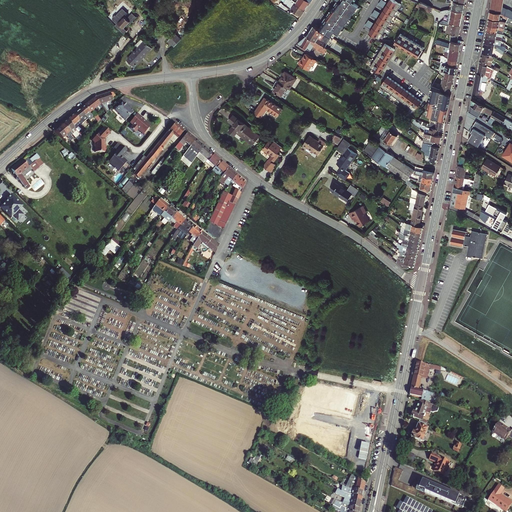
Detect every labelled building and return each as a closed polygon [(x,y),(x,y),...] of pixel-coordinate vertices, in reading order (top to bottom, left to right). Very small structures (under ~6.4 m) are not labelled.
[(291,9),(301,16),(305,10),(295,3),(296,2),(293,0),(285,0),(284,2),(292,8),(291,9)] [(310,3),(306,0),(293,0),(296,2),(295,3),(305,10),(310,3)] [(353,0),(338,0),(340,1),(327,19),(320,29),(332,36),(338,27),(339,25),(343,28),(359,5),(353,1),(353,0)] [(401,5),(394,0),(389,0),(369,33),(379,39),(401,5)] [(465,9),(466,4),(455,0),(454,7),(453,10),(464,12),(465,9)] [(511,0),(492,0),(490,11),(501,13),(511,18),(511,10),(503,7),(504,0),(511,0)] [(419,3),(417,6),(430,13),(433,8),(420,1),(419,3)] [(115,19),(112,22),(125,35),(128,32),(124,28),(135,16),(127,7),(126,8),(123,5),(119,9),(120,11),(115,16),(116,17),(115,19)] [(453,10),(452,9),(446,10),(441,11),(441,12),(449,14),(447,21),(443,20),(440,23),(450,25),(450,22),(461,25),(464,12),(453,10)] [(511,18),(501,13),(490,11),(489,17),(499,19),(501,16),(507,19),(506,22),(511,24),(511,18)] [(489,19),(488,25),(505,28),(505,25),(499,24),(500,21),(489,19)] [(450,25),(440,23),(439,30),(441,30),(442,29),(444,29),(444,28),(449,29),(452,30),(451,34),(452,34),(459,36),(461,25),(450,22),(450,25)] [(314,25),(307,36),(325,47),(332,36),(320,29),(314,25)] [(488,25),(486,31),(503,35),(504,31),(505,28),(488,25)] [(486,31),(485,37),(502,41),(503,35),(486,31)] [(181,39),(175,33),(168,41),(174,46),(181,39)] [(424,48),(401,33),(395,44),(418,58),(424,48)] [(142,38),(139,35),(133,42),(136,45),(142,38)] [(324,54),(328,49),(325,47),(307,36),(306,36),(298,43),(311,51),(314,46),(317,48),(316,50),(324,54)] [(485,37),(484,43),(494,45),(496,45),(498,47),(504,51),(506,48),(501,46),(502,41),(485,37)] [(136,45),(138,47),(127,59),(135,66),(152,48),(142,38),(136,45)] [(458,39),(451,38),(450,41),(451,41),(451,44),(437,39),(436,43),(450,47),(450,48),(451,48),(460,50),(461,43),(458,43),(458,39)] [(395,50),(385,43),(371,67),(380,73),(395,50)] [(484,43),(482,53),(489,54),(492,56),(494,45),(484,43)] [(460,50),(451,48),(450,52),(446,52),(445,56),(449,58),(458,60),(460,50)] [(306,53),(302,60),(301,59),(298,63),(309,70),(312,65),(313,65),(316,60),(306,53)] [(482,53),(480,63),(488,65),(491,67),(491,63),(492,63),(493,57),(492,56),(489,54),(482,53)] [(458,60),(449,58),(448,65),(457,67),(458,60)] [(457,67),(448,65),(443,64),(443,62),(436,60),(436,62),(438,63),(438,64),(441,65),(440,69),(446,71),(456,73),(457,67)] [(480,63),(477,74),(486,76),(488,77),(491,80),(494,69),(491,67),(488,65),(480,63)] [(456,73),(446,71),(446,72),(442,71),(441,74),(444,76),(454,81),(455,79),(456,73)] [(283,76),(279,82),(288,88),(290,89),(297,78),(286,72),(285,72),(283,72),(282,73),(281,74),(282,75),(283,76)] [(477,74),(473,92),(482,94),(483,90),(481,89),(482,82),(487,83),(488,77),(486,76),(477,74)] [(422,102),(388,76),(381,86),(415,111),(422,102)] [(440,90),(451,94),(454,81),(444,76),(440,90)] [(274,91),(282,96),(288,88),(279,82),(274,91)] [(451,94),(440,90),(434,87),(432,95),(430,104),(428,113),(436,118),(437,118),(446,120),(449,104),(451,94)] [(110,93),(94,98),(99,105),(107,113),(108,111),(105,103),(112,101),(110,93)] [(262,117),(267,109),(278,116),(283,109),(265,97),(255,113),(262,117)] [(99,105),(94,98),(84,107),(89,113),(99,105)] [(495,111),(472,99),(470,111),(478,116),(482,110),(491,114),(492,115),(495,111)] [(123,102),(115,110),(126,120),(134,111),(130,107),(129,108),(127,107),(123,102)] [(89,113),(84,107),(80,111),(87,119),(89,121),(93,117),(89,113)] [(87,119),(80,111),(74,115),(82,124),(87,119)] [(503,123),(506,118),(495,111),(492,115),(488,122),(491,124),(495,118),(503,123)] [(130,123),(133,125),(133,124),(131,123),(134,119),(136,121),(140,116),(137,113),(130,123)] [(234,136),(237,133),(252,146),(261,136),(233,114),(228,120),(234,124),(229,131),(234,136)] [(82,124),(74,115),(68,121),(75,130),(82,124)] [(144,119),(140,116),(136,121),(134,119),(131,123),(133,124),(133,125),(130,128),(135,132),(137,130),(138,130),(144,135),(149,130),(148,128),(149,128),(151,125),(146,122),(145,122),(143,120),(144,120),(144,119)] [(420,120),(419,122),(424,125),(440,129),(444,130),(446,120),(437,118),(436,118),(433,118),(432,124),(430,124),(420,120)] [(503,123),(503,124),(510,128),(510,127),(511,128),(511,121),(506,118),(503,123)] [(75,130),(68,121),(63,124),(72,134),(75,138),(80,135),(75,130)] [(145,158),(134,171),(132,173),(138,178),(171,137),(175,140),(178,137),(179,137),(184,130),(175,122),(145,158)] [(424,125),(419,122),(418,126),(423,129),(423,127),(426,128),(425,132),(438,135),(440,129),(424,125)] [(495,133),(477,122),(473,128),(474,129),(472,133),(473,134),(469,141),(480,148),(485,141),(484,140),(486,136),(491,139),(495,133)] [(73,139),(71,136),(72,134),(63,124),(59,128),(71,141),(73,144),(74,142),(72,140),(73,139)] [(379,145),(372,140),(364,151),(407,181),(407,182),(408,183),(408,184),(415,190),(417,186),(408,180),(415,170),(387,151),(399,134),(390,127),(388,129),(387,128),(381,137),(383,139),(379,145)] [(71,141),(59,128),(54,132),(68,144),(71,141)] [(110,133),(104,128),(95,137),(92,139),(92,140),(94,142),(94,146),(95,147),(95,153),(104,153),(104,151),(106,151),(106,146),(105,145),(104,145),(104,143),(105,140),(104,139),(105,138),(110,133)] [(438,135),(425,132),(424,138),(441,141),(442,136),(438,135)] [(188,144),(190,146),(196,140),(190,135),(187,133),(166,160),(154,175),(148,183),(152,186),(165,169),(164,168),(176,154),(175,153),(177,150),(181,153),(188,144)] [(341,138),(334,135),(331,141),(338,145),(341,138)] [(310,136),(303,145),(318,155),(326,143),(320,139),(318,141),(310,136)] [(336,149),(344,154),(337,164),(342,167),(337,175),(345,180),(350,173),(346,170),(357,154),(348,147),(352,143),(344,138),(336,149)] [(196,140),(190,146),(183,156),(191,163),(198,153),(204,146),(196,140)] [(269,160),(264,167),(271,173),(274,169),(273,168),(274,167),(276,164),(274,163),(273,163),(279,155),(278,154),(283,147),(275,141),(273,144),(269,141),(263,149),(269,153),(270,153),(273,156),(272,158),(271,157),(270,157),(268,159),(269,160)] [(432,144),(423,142),(422,147),(429,149),(428,150),(431,151),(430,156),(438,157),(440,147),(432,146),(432,144)] [(116,154),(109,162),(119,170),(127,162),(120,157),(121,156),(122,157),(126,151),(121,146),(115,153),(116,154)] [(204,146),(198,153),(207,160),(212,153),(204,146)] [(72,152),(67,157),(73,163),(78,158),(72,152)] [(212,153),(207,160),(209,162),(207,165),(208,165),(206,168),(211,172),(212,170),(214,168),(221,160),(212,153)] [(33,158),(35,161),(35,162),(39,167),(43,164),(37,156),(33,158)] [(145,158),(143,156),(132,169),(134,171),(145,158)] [(24,161),(23,160),(10,170),(24,187),(29,184),(20,173),(29,166),(34,172),(39,167),(35,162),(32,163),(28,158),(24,161)] [(166,160),(163,158),(151,173),(154,175),(166,160)] [(214,168),(212,170),(217,174),(216,175),(220,178),(229,167),(221,160),(214,168)] [(495,177),(502,168),(488,160),(482,169),(495,177)] [(458,165),(456,176),(465,178),(467,167),(458,165)] [(227,177),(232,181),(237,174),(229,167),(220,178),(219,179),(223,182),(227,177)] [(415,174),(419,175),(433,178),(435,172),(425,170),(424,172),(416,170),(415,174)] [(476,171),(474,180),(473,185),(479,189),(482,176),(476,171)] [(246,182),(237,174),(232,181),(230,183),(233,186),(232,186),(235,189),(231,196),(223,192),(209,222),(223,229),(246,182)] [(433,178),(419,175),(418,178),(418,181),(432,184),(433,178)] [(463,189),(464,184),(465,179),(465,178),(456,176),(454,187),(461,188),(463,189)] [(128,181),(122,189),(126,193),(133,185),(128,181)] [(429,192),(431,190),(432,184),(418,181),(417,181),(417,182),(418,183),(417,184),(418,184),(422,185),(421,189),(429,192)] [(352,194),(335,182),(331,189),(348,201),(352,194)] [(468,194),(470,195),(471,191),(463,189),(461,188),(460,193),(458,192),(457,198),(456,202),(455,207),(465,209),(468,194)] [(411,202),(416,203),(424,205),(426,196),(418,193),(417,191),(416,192),(415,191),(414,195),(413,194),(411,202)] [(0,203),(0,207),(10,218),(13,215),(17,219),(22,214),(18,210),(22,206),(11,195),(6,199),(7,200),(8,201),(5,204),(5,203),(2,205),(0,203)] [(161,216),(161,214),(169,205),(160,198),(155,205),(159,209),(156,213),(160,216),(161,216)] [(424,205),(416,203),(412,224),(420,226),(424,205)] [(169,205),(161,214),(161,216),(162,217),(162,216),(169,222),(171,219),(177,212),(169,205)] [(511,234),(511,223),(503,220),(506,211),(489,205),(486,211),(498,215),(494,226),(498,228),(498,226),(505,228),(504,232),(511,234)] [(363,206),(350,213),(354,220),(356,219),(360,227),(364,225),(365,226),(366,225),(366,224),(370,222),(365,213),(367,212),(363,206)] [(171,231),(174,234),(180,225),(185,219),(177,212),(171,219),(176,222),(173,225),(174,226),(171,231)] [(487,222),(493,225),(497,216),(491,213),(487,222)] [(180,225),(174,234),(172,235),(175,238),(183,228),(189,233),(194,226),(185,219),(180,225)] [(420,226),(412,224),(406,223),(405,222),(402,227),(405,228),(422,232),(423,226),(420,226)] [(194,226),(189,233),(197,239),(203,232),(194,226)] [(422,232),(405,228),(404,234),(421,238),(422,232)] [(466,231),(453,228),(449,244),(463,247),(463,245),(468,246),(467,247),(466,255),(483,259),(488,234),(471,230),(470,236),(465,235),(466,231)] [(219,245),(216,243),(203,232),(197,239),(193,245),(192,247),(196,249),(201,242),(215,253),(219,245)] [(421,238),(404,234),(400,232),(400,235),(402,237),(402,239),(403,240),(420,243),(421,238)] [(403,240),(402,239),(399,237),(398,242),(402,245),(418,249),(420,243),(403,240)] [(107,252),(109,249),(114,252),(118,246),(111,240),(103,250),(107,252)] [(402,245),(398,242),(397,246),(400,247),(399,249),(401,251),(417,254),(418,249),(402,245)] [(401,251),(399,249),(399,251),(400,252),(400,256),(416,260),(417,254),(401,251)] [(409,264),(415,265),(416,260),(400,256),(398,256),(397,261),(396,261),(396,262),(402,267),(408,269),(409,264)] [(442,368),(417,362),(414,377),(415,377),(415,380),(413,380),(411,388),(419,390),(422,379),(428,380),(431,369),(441,372),(442,368)] [(429,403),(430,396),(433,397),(434,394),(428,391),(419,390),(411,388),(410,394),(421,397),(420,400),(429,403)] [(370,422),(375,403),(319,390),(314,408),(370,422)] [(420,400),(419,404),(418,404),(415,412),(413,411),(412,416),(422,420),(425,411),(430,413),(430,412),(432,413),(437,411),(438,407),(429,403),(420,400)] [(368,449),(373,431),(317,417),(312,435),(368,449)] [(424,428),(426,424),(426,423),(427,421),(422,420),(421,422),(419,421),(418,424),(417,424),(415,428),(416,428),(415,430),(414,432),(413,432),(413,433),(411,434),(410,435),(411,437),(411,438),(422,443),(423,441),(424,441),(425,439),(424,438),(428,429),(424,428)] [(511,429),(511,431),(499,422),(493,431),(506,440),(508,436),(511,439),(511,429)] [(408,452),(406,460),(414,462),(416,454),(408,452)] [(450,462),(443,460),(443,458),(432,454),(430,461),(438,464),(434,472),(444,476),(446,471),(447,471),(449,466),(448,466),(450,462)] [(296,461),(287,456),(285,460),(294,464),(296,461)] [(248,463),(256,467),(258,463),(253,460),(250,459),(248,463)] [(346,486),(345,487),(346,488),(364,491),(366,483),(351,475),(350,478),(356,481),(355,483),(357,484),(356,486),(353,485),(352,487),(346,486)] [(422,480),(418,490),(461,509),(465,499),(422,480)] [(363,497),(345,493),(327,483),(326,485),(331,488),(329,490),(340,496),(362,501),(363,497)] [(505,489),(498,484),(488,500),(505,511),(506,511),(511,504),(511,503),(500,495),(505,489)] [(346,488),(345,487),(341,485),(340,487),(345,490),(345,493),(363,497),(364,491),(346,488)] [(362,501),(340,496),(340,499),(351,501),(350,506),(360,508),(362,501)] [(431,511),(433,509),(406,497),(404,503),(400,501),(397,508),(400,509),(398,511),(431,511)]
